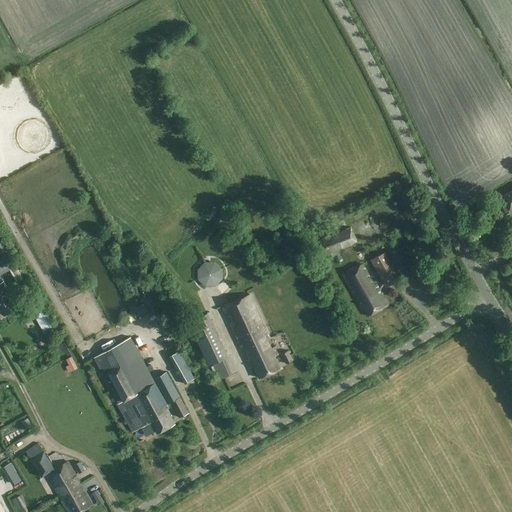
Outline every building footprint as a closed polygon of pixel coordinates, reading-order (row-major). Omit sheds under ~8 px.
[(511,210),(511,209),(511,208),(511,189),(501,195),(502,196),(497,199),(505,214),(511,210)] [(480,220),(493,212),(489,205),(475,213),(480,220)] [(325,255),(328,254),(357,241),(350,227),(318,240),(325,255)] [(0,274),(11,269),(11,270),(15,267),(7,252),(0,255),(0,274)] [(386,287),(400,279),(385,252),(371,260),(386,287)] [(207,262),(205,263),(204,264),(202,265),(201,267),(200,268),(199,270),(199,272),(199,274),(199,276),(199,277),(200,279),(201,281),(202,282),(204,283),(206,284),(207,285),(209,285),(211,285),(213,285),(215,284),(217,283),(218,282),(219,280),(220,278),(221,277),(221,275),(221,273),(221,271),(220,269),(219,267),(218,265),(217,264),(215,263),(213,262),(211,262),(209,262),(207,262)] [(368,316),(387,305),(364,262),(343,275),(361,306),(362,305),(368,316)] [(0,308),(4,315),(15,309),(8,297),(12,296),(3,281),(0,282),(0,308)] [(34,311),(43,306),(38,294),(28,299),(34,311)] [(268,340),(270,339),(249,294),(222,307),(226,315),(229,314),(232,321),(229,323),(243,351),(246,350),(250,358),(247,360),(250,367),(254,366),(259,378),(280,368),(274,356),(278,354),(274,346),(272,347),(268,340)] [(208,365),(227,356),(207,313),(188,322),(208,365)] [(104,375),(103,376),(128,422),(127,423),(132,432),(150,422),(157,433),(175,423),(167,409),(169,408),(169,407),(173,405),(179,417),(188,413),(166,372),(154,378),(165,398),(164,399),(130,337),(95,357),(104,375)] [(175,337),(163,340),(166,352),(179,349),(175,337)] [(69,345),(62,349),(67,358),(74,354),(69,345)] [(176,351),(187,380),(195,377),(184,348),(176,351)] [(285,363),(293,359),(288,350),(281,354),(285,363)] [(77,355),(68,357),(71,370),(80,368),(77,355)] [(31,459),(41,476),(46,473),(46,474),(54,469),(39,443),(26,450),(31,459)] [(74,465),(78,473),(87,468),(84,462),(81,464),(80,461),(74,465)] [(54,469),(46,474),(68,511),(80,511),(93,505),(67,462),(55,469),(54,469)] [(98,481),(92,486),(100,496),(106,491),(98,481)]
